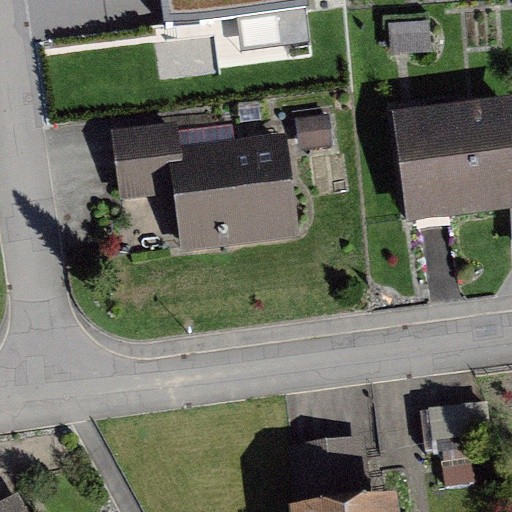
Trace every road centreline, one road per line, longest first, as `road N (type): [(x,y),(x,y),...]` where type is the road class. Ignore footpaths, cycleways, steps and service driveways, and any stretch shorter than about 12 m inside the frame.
road 1 (residential): [(53,398),(511,339)]
road 2 (residential): [(53,398),(0,55)]
